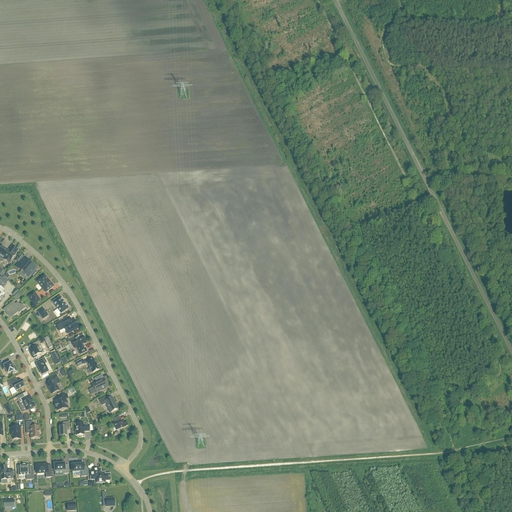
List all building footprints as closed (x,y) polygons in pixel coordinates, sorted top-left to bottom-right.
[(8,252),(6,251),(6,250),(2,246),(0,248),(0,256),(4,259),(3,260),(9,265),(12,261),(11,261),(15,256),(18,251),(12,247),(8,252)] [(26,261),(24,259),(16,268),(18,270),(19,270),(21,272),(20,274),(24,277),(26,275),(29,278),(31,275),(33,277),(32,277),(33,277),(36,274),(36,273),(36,274),(34,272),(36,269),(34,267),(34,266),(32,264),(32,265),(30,263),(29,264),(27,261),(26,261)] [(45,293),(53,287),(44,276),(36,282),(45,293)] [(34,305),(39,301),(34,293),(28,297),(34,305)] [(68,309),(60,298),(60,297),(59,298),(53,302),(52,303),(60,314),(61,315),(61,314),(68,309)] [(15,305),(13,302),(3,310),(10,319),(18,313),(19,314),(25,308),(22,305),(19,305),(17,303),(15,305)] [(42,320),(47,316),(43,310),(38,313),(42,320)] [(67,335),(78,329),(74,321),(70,322),(68,318),(55,325),(58,330),(64,328),(67,335)] [(85,340),(83,336),(79,338),(78,337),(75,339),(75,340),(71,342),(75,349),(76,349),(80,355),(87,352),(83,345),(86,344),(84,340),(85,340)] [(43,339),(48,349),(53,347),(48,337),(43,339)] [(33,359),(37,357),(36,356),(41,354),(39,350),(42,349),(38,342),(32,345),(34,349),(29,351),(33,359)] [(41,376),(48,373),(44,365),(47,364),(44,359),(38,361),(40,364),(36,366),(41,376)] [(92,374),(99,370),(94,360),(87,363),(92,374)] [(12,367),(10,363),(7,365),(5,364),(4,363),(0,365),(3,371),(5,370),(7,375),(11,373),(12,375),(17,372),(14,366),(12,367)] [(51,395),(57,392),(56,389),(57,388),(57,387),(56,385),(59,383),(56,376),(49,380),(51,383),(46,385),(48,388),(48,389),(51,395)] [(103,379),(101,376),(94,379),(96,383),(91,385),(96,394),(101,391),(102,391),(106,389),(105,389),(108,388),(104,379),(103,379)] [(15,383),(13,380),(7,383),(11,390),(14,388),(15,391),(25,387),(21,380),(15,383)] [(23,394),(16,398),(19,403),(17,404),(22,413),(26,410),(27,411),(35,407),(35,406),(34,403),(33,403),(29,396),(25,398),(23,394)] [(66,403),(65,400),(67,399),(66,395),(60,397),(60,401),(55,402),(55,405),(56,405),(56,407),(56,408),(57,411),(60,410),(61,411),(63,411),(64,410),(67,409),(66,406),(67,406),(66,403)] [(107,401),(105,397),(99,401),(102,407),(106,405),(110,413),(118,410),(112,398),(107,401)] [(86,405),(90,412),(97,408),(95,403),(93,405),(91,402),(86,405)] [(121,423),(120,421),(121,420),(119,417),(113,420),(114,423),(112,424),(116,431),(123,428),(127,426),(125,421),(121,423)] [(34,427),(32,426),(32,422),(25,423),(26,430),(30,429),(31,439),(39,439),(39,435),(40,435),(40,434),(40,431),(39,431),(38,431),(38,427),(34,427)] [(60,437),(66,437),(66,430),(69,430),(69,423),(62,423),(63,428),(59,428),(60,437)] [(83,426),(83,424),(75,424),(76,436),(84,436),(84,432),(85,432),(86,432),(89,432),(89,426),(83,426)] [(21,440),(20,428),(10,428),(11,436),(13,436),(13,440),(21,440)] [(64,464),(54,465),(54,472),(62,471),(63,475),(68,474),(68,466),(64,466),(64,464)] [(47,470),(47,465),(36,466),(36,474),(45,473),(46,479),(52,478),(51,470),(47,470)] [(87,477),(86,468),(83,468),(83,465),(72,466),(72,473),(80,472),(81,477),(87,477)] [(25,467),(25,466),(22,466),(22,467),(18,467),(18,476),(19,476),(25,476),(26,476),(26,481),(34,480),(33,472),(30,472),(29,466),(25,467)] [(7,471),(7,468),(0,468),(0,470),(0,473),(0,476),(1,481),(8,480),(8,479),(13,479),(13,471),(9,471),(7,471)] [(100,473),(100,470),(90,470),(91,480),(95,480),(95,484),(105,483),(105,481),(109,481),(110,480),(110,476),(109,475),(104,475),(104,473),(100,473)] [(105,499),(106,507),(114,507),(114,499),(105,499)] [(67,511),(75,511),(75,503),(67,504),(67,511)]
